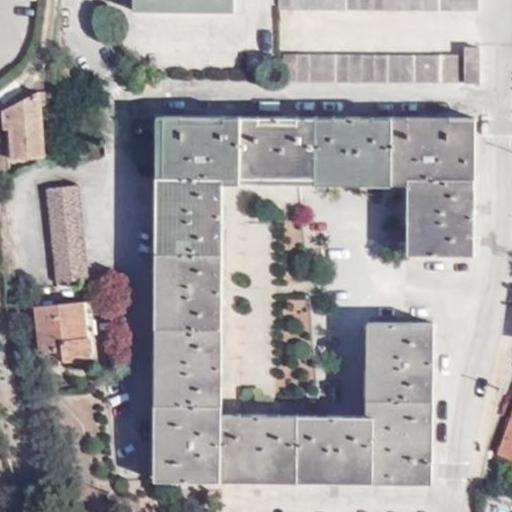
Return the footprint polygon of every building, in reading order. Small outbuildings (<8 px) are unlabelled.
[(112,0),(113,11),(221,11),(220,0),(112,0)] [(265,76),(459,81),(460,46),(442,45),(442,56),(266,53),(265,76)] [(29,91),(0,106),(0,156),(31,156),(30,116),(28,96),(29,91)] [(28,96),(30,116),(42,115),(43,94),(28,96)] [(144,482),(415,485),(417,327),(349,326),(347,415),(206,412),(208,180),(394,185),(394,257),(454,257),(454,120),(145,114),(144,482)] [(40,188),(44,286),(76,284),(70,186),(40,188)] [(20,306),(23,357),(49,357),(50,363),(81,361),(77,303),(20,306)] [(511,420),(507,431),(503,441),(499,455),(511,459),(511,420)] [(498,439),(503,441),(507,431),(501,429),(498,439)] [(482,511),(510,511),(511,510),(481,500),(482,511)]
